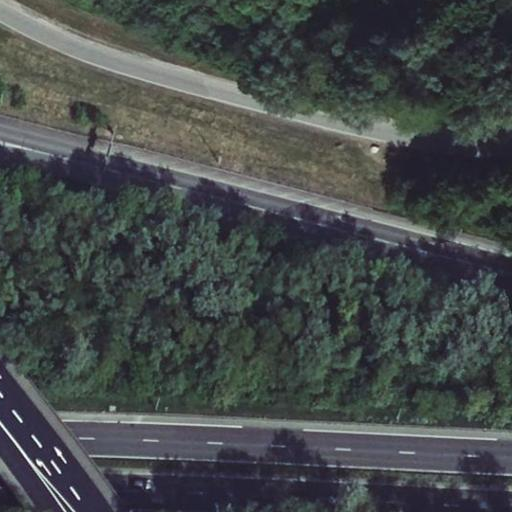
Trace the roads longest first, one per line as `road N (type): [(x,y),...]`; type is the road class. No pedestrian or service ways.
road 1 (residential): [(511,145),(417,138),(146,71),(64,44),(0,9)]
road 2 (trunk): [(0,485),(511,509)]
road 3 (trunk): [(511,458),(0,439)]
road 4 (trunk): [(511,274),(137,178)]
road 5 (tertiary): [(97,511),(0,381)]
road 6 (trunk): [(137,178),(0,133)]
road 7 (trunk): [(137,178),(0,156)]
road 8 (trunk): [(88,511),(0,411)]
